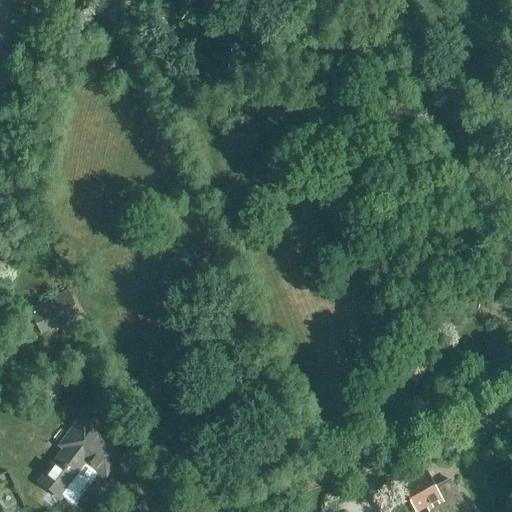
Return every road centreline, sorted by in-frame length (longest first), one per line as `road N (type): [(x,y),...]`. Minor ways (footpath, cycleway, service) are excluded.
road 1 (residential): [(245,511),(511,364)]
road 2 (track): [(395,0),(511,177)]
